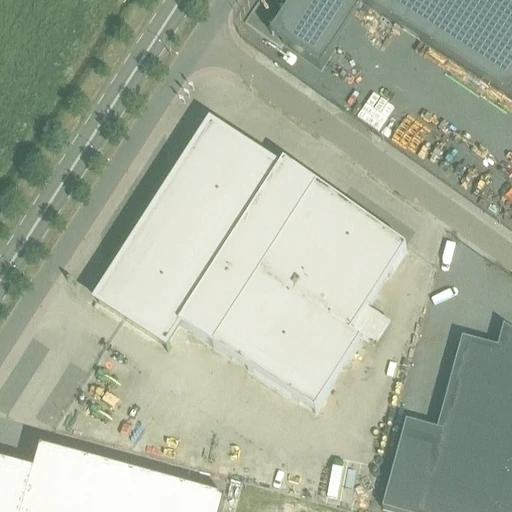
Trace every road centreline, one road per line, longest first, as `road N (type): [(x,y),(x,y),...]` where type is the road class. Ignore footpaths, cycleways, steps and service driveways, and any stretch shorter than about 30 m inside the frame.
road 1 (unclassified): [(511,260),(201,37)]
road 2 (unclassified): [(0,352),(201,37)]
road 3 (secondary): [(0,281),(180,0)]
